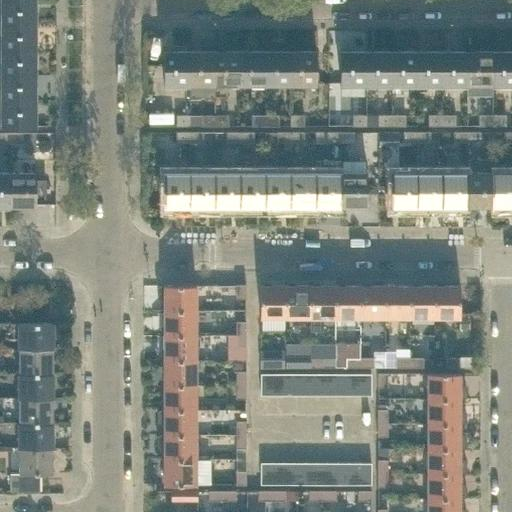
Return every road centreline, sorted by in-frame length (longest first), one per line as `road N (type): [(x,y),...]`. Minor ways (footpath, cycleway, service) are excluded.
road 1 (residential): [(511,2),(114,3)]
road 2 (residential): [(506,252),(109,253)]
road 3 (residential): [(505,511),(506,252)]
road 4 (residential): [(110,511),(109,253)]
road 5 (residential): [(109,253),(114,3)]
